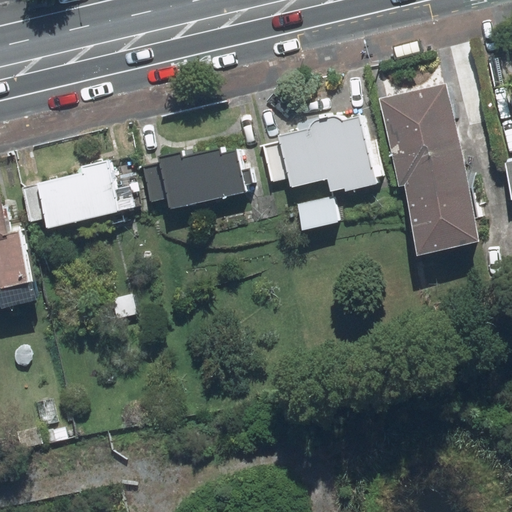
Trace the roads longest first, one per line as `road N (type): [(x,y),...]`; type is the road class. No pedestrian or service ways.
road 1 (primary): [(0,74),(316,0)]
road 2 (track): [(176,482),(290,454),(317,474),(319,511)]
road 3 (track): [(0,495),(145,467),(176,482)]
